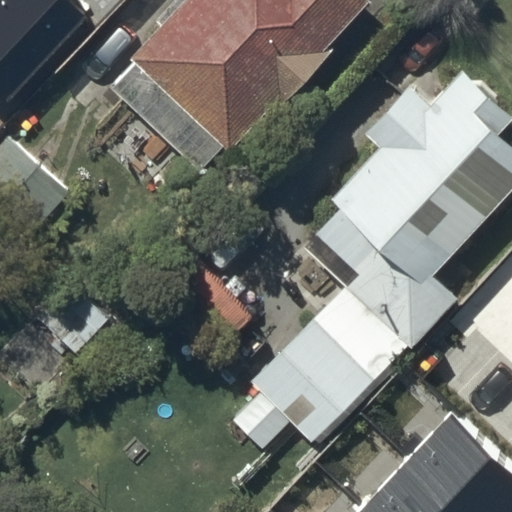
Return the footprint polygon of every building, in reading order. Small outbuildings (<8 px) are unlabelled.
[(162,0),(157,6),(163,12),(132,45),(134,47),(111,71),(201,155),(223,131),(231,138),(279,86),(287,93),(333,45),(324,37),(358,0),(162,0)] [(343,274),(409,338),(460,286),(435,262),(511,183),(511,137),(497,123),(511,108),(492,89),(498,83),(475,60),(468,66),(463,61),(445,79),(438,72),(425,86),(413,74),(364,125),(378,139),(330,189),(340,199),(301,238),(340,277),(343,274)] [(227,333),(254,306),(207,259),(180,287),(227,333)] [(111,313),(73,278),(39,314),(77,350),(111,313)] [(344,278),(252,371),(315,435),(408,342),(344,278)] [(484,511),(511,483),(511,443),(451,387),(334,511),(484,511)]
